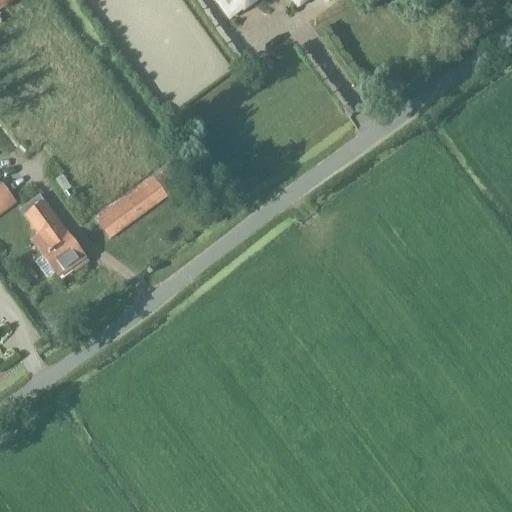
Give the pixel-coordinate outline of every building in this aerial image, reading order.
[(0,0),(0,11),(15,0),(0,0)] [(216,0),(230,20),(257,0),(292,0),(299,8),(309,0),(324,0),(327,3),(331,0),(216,0)] [(158,174),(95,221),(102,231),(110,241),(183,187),(169,167),(158,174)] [(2,189),(0,190),(0,216),(16,206),(12,199),(3,188),(2,189)] [(20,211),(19,212),(23,218),(30,227),(38,237),(30,243),(40,256),(42,258),(43,260),(55,277),(58,279),(72,269),(75,273),(88,263),(43,203),(39,197),(20,211)] [(55,277),(43,260),(36,265),(48,282),(55,277)]
